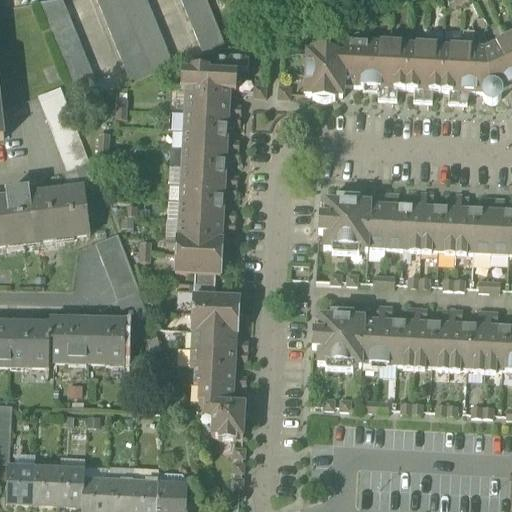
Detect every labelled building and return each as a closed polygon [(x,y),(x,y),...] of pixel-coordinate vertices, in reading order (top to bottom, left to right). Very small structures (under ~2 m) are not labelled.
[(96,0),(131,83),(131,84),(174,67),(174,66),(146,0),(96,0)] [(181,0),(203,53),(224,45),(224,44),(206,0),(181,0)] [(451,0),(448,1),(454,14),(473,5),(470,0),(451,0)] [(79,105),(103,96),(102,95),(64,1),(38,5),(79,104),(79,105)] [(468,97),(483,98),(484,104),(488,107),(493,108),(500,104),(501,100),(500,95),(511,89),(511,35),(487,47),(489,51),(484,53),(479,53),(479,49),(373,43),(372,47),(367,47),(350,46),(344,45),(344,60),(336,59),(337,55),(314,54),(314,58),(308,58),(305,99),(313,100),(312,104),(335,105),(335,101),(343,101),(343,90),(378,92),(378,104),(397,105),(397,93),(414,94),(413,106),(432,107),(433,95),(449,96),(448,108),(467,109),(468,97)] [(186,92),(184,117),(241,120),(241,110),(229,110),(230,94),(236,95),(247,95),(248,78),(243,77),(243,74),(248,74),(249,63),(246,62),(246,60),(230,59),(230,61),(214,60),(213,75),(210,75),(210,72),(205,71),(205,68),(197,68),(196,71),(192,71),(191,74),(182,74),(181,92),(186,92)] [(253,102),(266,102),(266,90),(254,89),(254,96),(253,102)] [(186,92),(181,92),(171,91),(170,116),(184,117),(186,92)] [(40,100),(69,175),(89,168),(60,92),(40,100)] [(117,103),(117,113),(116,123),(126,124),(127,114),(127,104),(117,103)] [(240,130),(241,120),(184,117),(183,135),(228,137),(228,129),(240,130)] [(227,145),(228,137),(183,135),(183,152),(239,155),(239,146),(227,145)] [(99,137),(99,147),(98,157),(108,158),(109,148),(109,138),(99,137)] [(238,165),(239,155),(183,152),(182,170),(226,172),(226,164),(238,165)] [(180,187),(182,170),(169,169),(168,187),(180,187)] [(225,180),(226,172),(182,170),(180,187),(236,190),(237,181),(225,180)] [(113,174),(113,184),(112,194),(122,194),(123,184),(123,174),(113,174)] [(236,200),(236,190),(180,187),(179,205),(223,207),(224,199),(236,200)] [(6,203),(0,204),(0,253),(8,252),(7,242),(23,240),(38,238),(39,248),(55,246),(54,240),(72,237),(73,245),(91,242),(84,193),(49,198),(29,200),(28,193),(5,196),(6,203)] [(378,208),(370,208),(367,252),(385,253),(388,197),(378,196),(378,208)] [(413,210),(405,210),(403,254),(409,254),(409,256),(431,258),(431,256),(438,256),(440,212),(432,211),(433,199),(426,199),(426,197),(420,196),(420,199),(413,198),(413,210)] [(398,197),(388,197),(385,253),(403,254),(405,210),(398,210),(398,197)] [(447,212),(440,212),(438,256),(444,256),(444,258),(466,260),(466,257),(473,258),(475,214),(468,213),(468,201),(461,201),(461,199),(455,198),(455,201),(448,200),(447,212)] [(367,254),(367,252),(370,208),(370,206),(359,205),(359,201),(338,200),(337,204),(326,204),(325,218),(319,218),(318,237),(324,237),(323,252),(332,252),(331,258),(359,260),(359,254),(367,254)] [(483,214),(475,214),(473,258),(491,259),(494,203),(484,202),(483,214)] [(504,203),(494,203),(491,259),(508,260),(511,216),(503,215),(504,203)] [(167,221),(178,222),(179,205),(168,204),(167,221)] [(223,215),(223,207),(179,205),(178,222),(234,225),(235,215),(223,215)] [(126,220),(136,220),(137,210),(127,210),(126,220)] [(178,222),(167,221),(166,221),(165,239),(176,239),(177,240),(178,222)] [(234,235),(234,225),(178,222),(177,240),(221,242),(222,234),(234,235)] [(96,247),(118,304),(140,295),(136,285),(118,238),(96,247)] [(222,242),(221,242),(177,240),(176,239),(175,257),(221,259),(222,242)] [(141,246),(140,256),(140,266),(150,266),(150,256),(151,246),(141,246)] [(220,278),(221,259),(175,257),(174,276),(194,277),(215,278),(220,278)] [(214,300),(215,278),(194,277),(193,299),(214,300)] [(330,288),(341,289),(341,278),(331,277),(330,285),(330,288)] [(346,289),(357,290),(358,279),(347,278),(346,289)] [(373,290),(383,291),(384,280),(373,280),(373,290)] [(395,281),(384,280),(383,291),(394,292),(395,281)] [(408,292),(429,294),(430,283),(408,282),(408,292)] [(443,294),(464,295),(465,285),(443,283),(443,294)] [(478,296),(489,297),(489,286),(479,285),(478,296)] [(500,287),(489,286),(489,297),(500,298),(500,287)] [(239,301),(214,300),(193,299),(192,317),(238,320),(239,301)] [(361,368),(396,370),(398,326),(391,325),(392,311),(372,310),(371,324),(363,324),(361,368)] [(424,371),(431,372),(433,328),(426,327),(427,313),(407,311),(406,326),(398,326),(396,370),(403,370),(402,374),(424,375),(424,371)] [(460,373),(466,374),(469,330),(461,329),(462,315),(442,313),(441,328),(433,328),(431,372),(438,372),(437,376),(459,377),(460,373)] [(361,370),(361,368),(363,324),(363,322),(352,321),(353,317),(331,316),(331,320),(319,319),(318,334),(312,334),(311,353),(317,353),(317,368),(325,368),(325,374),(352,376),(352,370),(361,370)] [(495,375),(502,376),(504,331),(496,331),(497,317),(478,316),(477,330),(469,330),(466,374),(473,374),(473,378),(495,379),(495,375)] [(237,337),(238,320),(192,317),(191,335),(192,335),(236,337),(237,337)] [(50,323),(49,329),(0,327),(0,372),(48,374),(48,367),(126,369),(128,326),(50,323)] [(511,325),(511,332),(504,331),(502,376),(511,376),(511,325)] [(236,345),(236,337),(192,335),(191,352),(247,355),(248,345),(236,345)] [(247,365),(247,355),(191,352),(190,370),(194,370),(234,372),(235,364),(247,365)] [(234,380),(234,372),(194,370),(193,387),(199,388),(245,390),(246,380),(234,380)] [(245,400),(245,390),(199,388),(199,392),(195,391),(194,403),(198,404),(198,407),(204,407),(203,419),(207,420),(209,423),(208,424),(208,425),(208,428),(209,430),(212,431),(211,440),(218,440),(218,444),(219,444),(234,445),(236,445),(236,441),(242,441),(244,404),(232,403),(233,400),(245,400)] [(83,389),(68,389),(67,402),(82,402),(83,389)] [(323,414),(334,414),(334,404),(324,403),(323,411),(323,414)] [(340,415),(350,415),(351,404),(340,404),(340,415)] [(365,416),(387,417),(388,407),(366,405),(365,416)] [(400,418),(422,419),(422,408),(401,407),(400,418)] [(12,410),(0,409),(0,468),(9,469),(11,434),(12,410)] [(435,420),(457,421),(457,410),(436,409),(435,420)] [(471,422),(492,423),(493,412),(471,411),(471,422)] [(240,492),(242,493),(243,483),(241,483),(241,478),(243,478),(244,468),(242,468),(242,463),(244,463),(245,453),(242,453),(234,452),(233,452),(233,462),(235,462),(234,467),(232,467),(232,477),(234,477),(234,482),(232,482),(231,492),(240,492)] [(16,459),(15,471),(35,472),(35,460),(16,459)] [(60,461),(59,474),(84,475),(84,471),(85,463),(60,461)] [(8,507),(33,508),(35,472),(15,471),(10,471),(8,507)] [(110,473),(84,471),(84,475),(84,485),(109,486),(110,473)] [(110,471),(110,473),(109,486),(134,488),(134,473),(110,471)] [(59,474),(35,472),(33,508),(57,509),(59,474)] [(159,474),(134,473),(134,488),(158,489),(159,474)] [(84,475),(59,474),(57,509),(82,510),(84,485),(84,475)] [(159,489),(186,491),(186,484),(182,479),(160,478),(159,489)] [(107,511),(109,486),(84,485),(82,510),(82,511),(107,511)] [(132,511),(134,488),(109,486),(107,511),(132,511)] [(157,511),(158,489),(134,488),(132,511),(157,511)] [(159,489),(158,489),(157,511),(187,511),(188,505),(188,491),(186,491),(159,489)]
